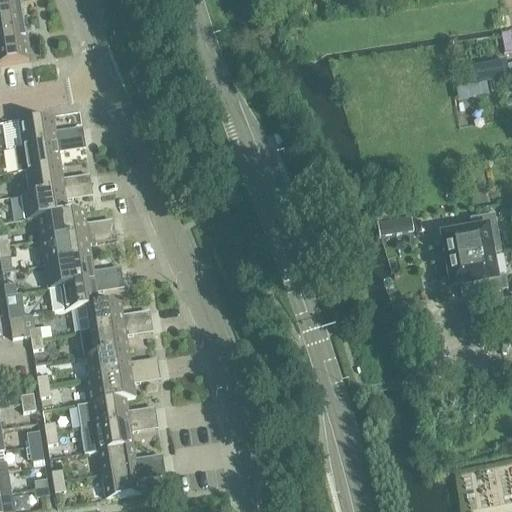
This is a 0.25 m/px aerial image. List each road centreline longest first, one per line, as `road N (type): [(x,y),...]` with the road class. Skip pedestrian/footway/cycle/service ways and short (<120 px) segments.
road 1 (secondary): [(365,511),(315,336),(191,0)]
road 2 (residential): [(261,511),(229,362),(110,92)]
